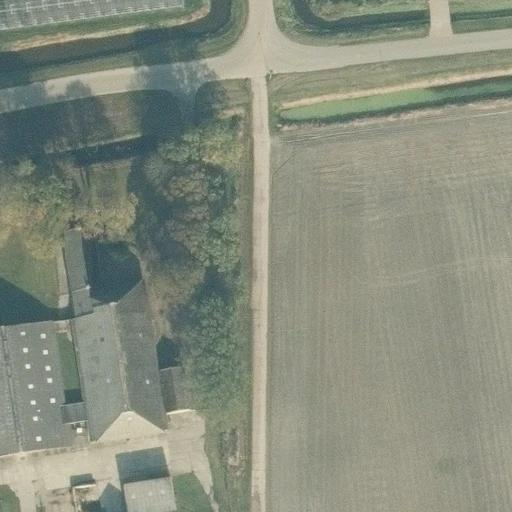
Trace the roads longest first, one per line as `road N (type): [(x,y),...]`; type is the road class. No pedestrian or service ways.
road 1 (unknown): [(181,74),(221,450)]
road 2 (unclassified): [(0,101),(267,61)]
road 3 (unclassified): [(267,61),(511,41)]
